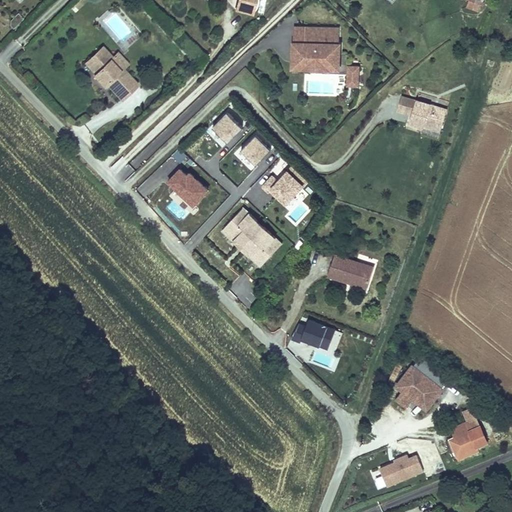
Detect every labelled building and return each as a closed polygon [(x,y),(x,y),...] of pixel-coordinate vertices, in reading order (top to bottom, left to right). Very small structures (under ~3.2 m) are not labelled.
[(255,0),(237,0),(235,9),(252,13),(255,0)] [(468,0),(466,7),(481,12),(483,4),(488,6),(490,0),(468,0)] [(14,27),(23,17),(17,12),(8,22),(14,27)] [(294,24),(294,39),(292,39),(291,67),(341,69),(342,40),(340,40),(341,26),(294,24)] [(95,73),(93,75),(103,86),(106,83),(121,99),(137,84),(121,68),(119,70),(108,59),(111,57),(101,47),(85,63),(95,73)] [(126,63),(115,52),(111,57),(108,59),(119,70),(121,68),(126,63)] [(360,86),(360,64),(348,64),(347,86),(360,86)] [(412,115),(417,99),(402,94),(397,111),(412,115)] [(448,107),(417,98),(417,99),(412,115),(410,122),(424,127),(425,124),(441,129),(448,107)] [(228,139),(243,125),(229,110),(214,124),(228,139)] [(271,148),(256,134),(242,148),(257,162),(271,148)] [(239,147),(233,153),(251,170),(257,164),(239,147)] [(168,179),(195,204),(210,188),(191,169),(188,172),(181,166),(168,179)] [(269,192),(271,190),(286,204),(306,184),(288,168),(278,178),(273,173),(262,185),(269,192)] [(261,266),(282,243),(244,206),(222,229),(239,245),(242,243),(246,247),(243,249),(261,266)] [(335,252),(328,275),(348,281),(349,278),(369,285),(376,265),(335,252)] [(349,278),(348,281),(368,287),(369,285),(349,278)] [(309,318),(307,323),(298,320),(294,338),(329,347),(335,325),(309,318)] [(335,329),(330,346),(337,348),(342,331),(335,329)] [(441,390),(414,367),(398,386),(404,391),(398,399),(407,407),(414,399),(426,409),(441,390)] [(451,426),(455,435),(450,437),(459,458),(480,449),(478,446),(489,441),(474,406),(463,410),(467,419),(451,426)] [(381,466),(387,484),(425,471),(418,453),(409,456),(407,453),(393,458),(394,461),(381,466)] [(378,488),(387,485),(383,472),(374,475),(378,488)]
